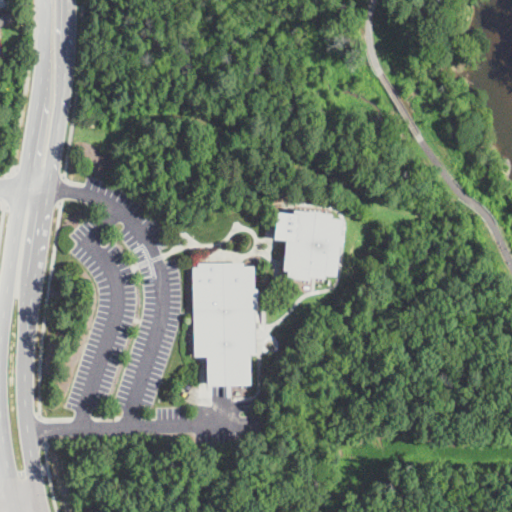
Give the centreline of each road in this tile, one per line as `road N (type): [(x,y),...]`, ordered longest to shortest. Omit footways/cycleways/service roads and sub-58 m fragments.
road 1 (secondary): [(40,511),(26,406),(27,317),(63,93),(65,0)]
road 2 (secondary): [(45,0),(43,83),(0,350),(12,497)]
